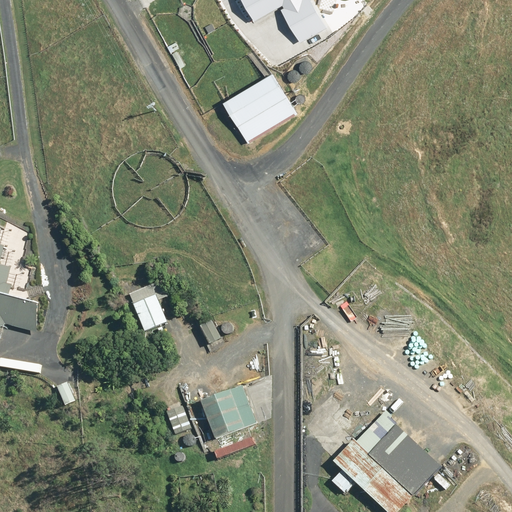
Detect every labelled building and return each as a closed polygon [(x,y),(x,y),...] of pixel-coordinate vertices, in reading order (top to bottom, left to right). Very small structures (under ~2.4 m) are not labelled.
[(240,0),(251,20),(278,5),(299,42),(324,27),(308,0),(240,0)] [(187,67),(178,51),(172,54),(181,70),(187,67)] [(225,101),(249,142),(298,113),(274,72),(225,101)] [(0,329),(6,325),(38,332),(39,302),(12,296),(15,286),(8,285),(12,268),(2,266),(7,247),(0,244),(0,241),(6,218),(0,215),(0,329)] [(170,297),(163,280),(129,293),(144,332),(168,323),(159,302),(170,297)] [(212,320),(201,326),(210,344),(222,338),(212,320)] [(203,401),(218,439),(258,423),(243,385),(203,401)] [(193,427),(184,406),(168,413),(177,434),(193,427)] [(332,481),(346,494),(357,482),(387,511),(399,511),(443,467),(385,410),(335,461),(343,469),(332,481)] [(451,484),(439,473),(434,479),(446,490),(451,484)] [(366,503),(360,502),(357,511),(358,511),(374,511),(375,511),(366,503)]
